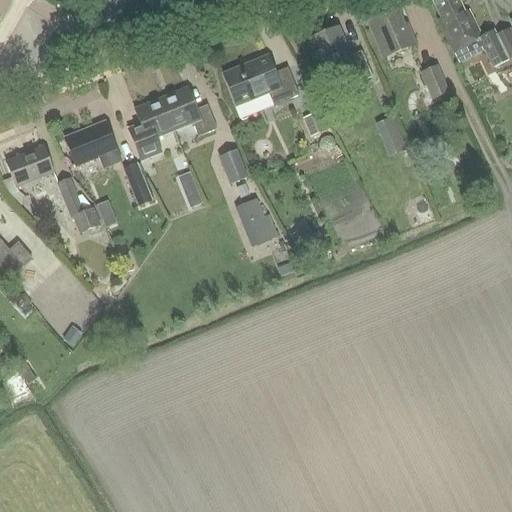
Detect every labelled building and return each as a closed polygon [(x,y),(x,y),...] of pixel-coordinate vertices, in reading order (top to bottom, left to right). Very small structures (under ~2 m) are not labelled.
[(436,21),(452,53),(459,65),(485,51),(494,69),(511,59),(511,31),(511,29),(497,36),(495,31),(482,38),(468,10),(464,12),(457,0),(433,0),(431,1),(440,19),(436,21)] [(415,46),(409,33),(406,34),(396,11),(368,22),(383,59),(415,46)] [(352,86),(371,77),(360,51),(350,56),(338,27),(310,40),(325,77),(345,68),(352,86)] [(275,107),(300,97),(288,69),(274,74),(267,57),(224,76),(237,108),(270,94),(275,107)] [(432,100),(447,94),(436,68),(421,74),(432,100)] [(163,102),(176,132),(194,125),(200,139),(219,131),(208,107),(198,111),(189,90),(163,102)] [(156,141),(176,132),(163,102),(136,113),(144,132),(133,137),(143,162),(161,154),(156,141)] [(320,113),(303,120),(311,138),(328,131),(320,113)] [(387,154),(405,149),(396,116),(378,121),(387,154)] [(340,117),(331,122),(339,136),(348,130),(340,117)] [(122,163),(118,152),(108,124),(66,139),(77,168),(99,159),(103,170),(122,163)] [(16,189),(54,175),(44,148),(6,162),(16,189)] [(220,159),(231,186),(248,179),(237,151),(220,159)] [(142,211),(153,207),(138,166),(126,171),(142,211)] [(72,179),(58,185),(71,220),(74,219),(80,235),(101,227),(95,210),(83,197),(79,198),(72,179)] [(198,195),(188,200),(191,208),(202,204),(198,195)] [(276,238),(260,197),(235,206),(251,247),(276,238)] [(291,237),(301,257),(318,248),(309,229),(291,237)] [(0,241),(0,260),(9,252),(0,241)] [(129,257),(121,260),(126,276),(134,273),(129,257)] [(73,332),(65,343),(73,349),(81,338),(82,337),(74,330),(73,332)] [(35,378),(26,365),(19,370),(27,383),(35,378)]
